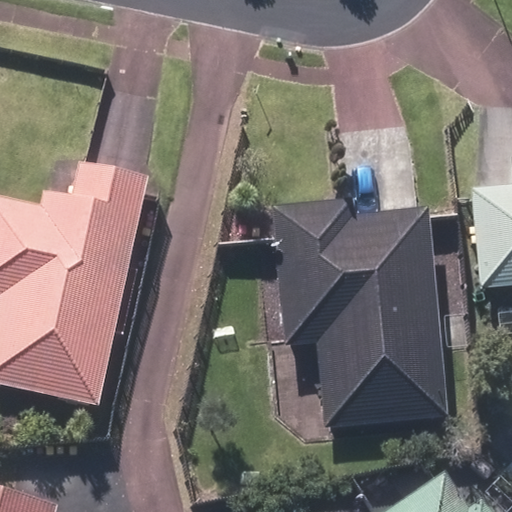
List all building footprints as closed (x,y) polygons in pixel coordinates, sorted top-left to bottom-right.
[(511,290),(511,163),(510,164),(511,186),(467,192),(478,294),(511,290)] [(0,393),(99,415),(148,186),(77,170),(69,207),(41,201),(38,214),(0,206),(0,393)] [(315,346),(323,432),(446,421),(426,213),(350,221),(347,204),(270,212),(283,348),(315,346)] [(447,321),(448,351),(467,350),(467,320),(447,321)] [(499,476),(511,490),(511,464),(511,463),(499,476)] [(485,511),(479,502),(465,511),(443,477),(390,511),(485,511)] [(0,511),(39,511),(0,501),(0,511)]
